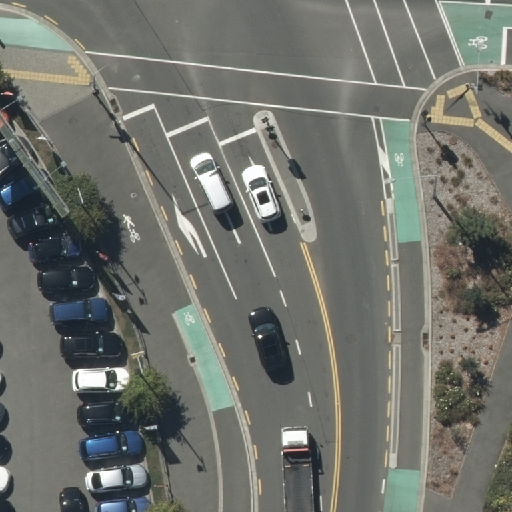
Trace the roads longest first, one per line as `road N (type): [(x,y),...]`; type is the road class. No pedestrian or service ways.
road 1 (tertiary): [(300,511),(299,439),(267,323),(186,119),(113,0)]
road 2 (tertiary): [(263,0),(316,94),(348,193),(366,418),(361,511)]
